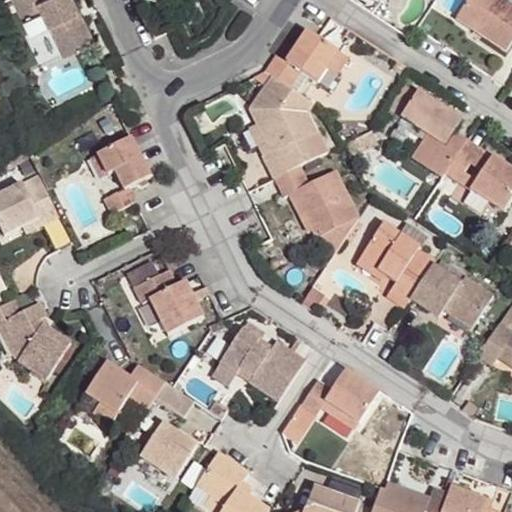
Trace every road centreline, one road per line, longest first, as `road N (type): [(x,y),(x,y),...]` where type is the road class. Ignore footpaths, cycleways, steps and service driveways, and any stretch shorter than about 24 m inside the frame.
road 1 (residential): [(324,0),(511,125)]
road 2 (residential): [(329,343),(469,429),(511,444)]
road 3 (residential): [(208,210),(249,294),(329,343)]
road 4 (residential): [(287,0),(263,39),(234,62),(152,99)]
road 5 (residential): [(208,210),(68,281)]
road 6 (residential): [(258,455),(329,343)]
road 7 (residential): [(152,99),(208,210)]
